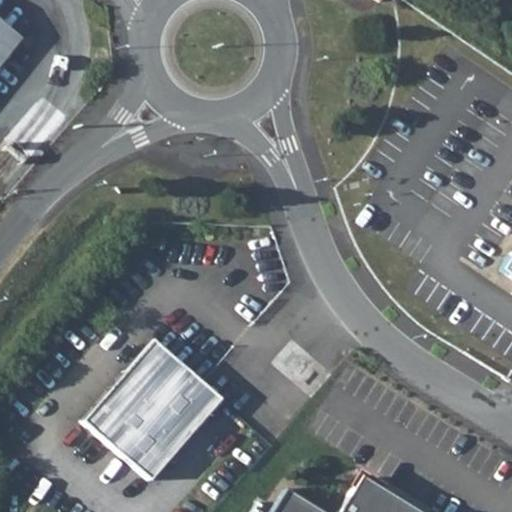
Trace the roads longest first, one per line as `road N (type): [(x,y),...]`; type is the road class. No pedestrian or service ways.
road 1 (unclassified): [(291,181),(320,263),(364,323),(392,350),(511,425)]
road 2 (unknown): [(338,294),(251,341),(179,328)]
road 3 (tertiary): [(101,147),(57,179),(0,245)]
